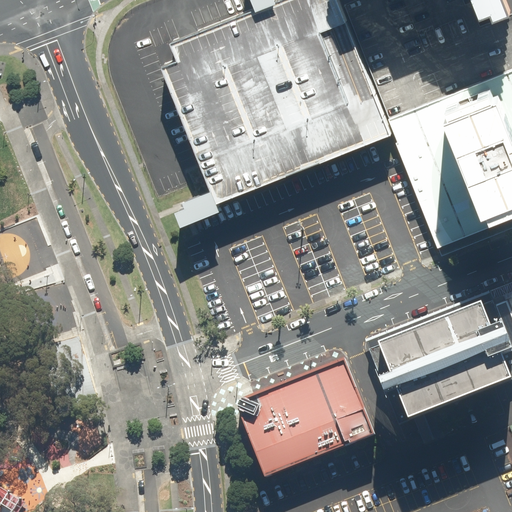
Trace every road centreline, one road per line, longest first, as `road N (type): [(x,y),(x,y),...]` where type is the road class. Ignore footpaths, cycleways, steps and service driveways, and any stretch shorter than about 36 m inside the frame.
road 1 (secondary): [(45,14),(177,324),(193,382)]
road 2 (unclassified): [(511,256),(193,382)]
road 3 (secondary): [(193,382),(208,511)]
